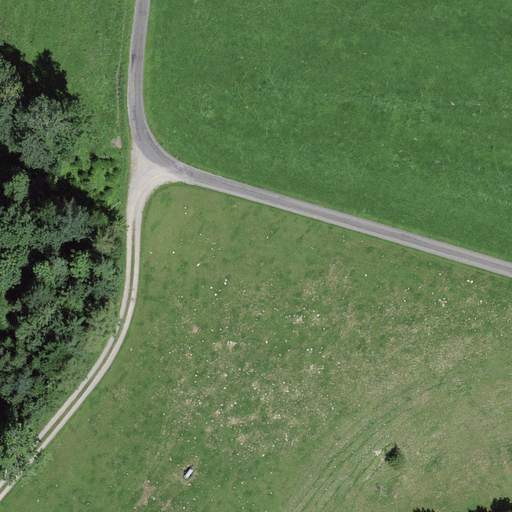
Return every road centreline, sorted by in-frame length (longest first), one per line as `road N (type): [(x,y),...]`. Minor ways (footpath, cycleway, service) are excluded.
road 1 (track): [(144,0),(134,78),(145,148),(178,170),(236,190),(511,271)]
road 2 (track): [(145,148),(123,346),(0,493)]
